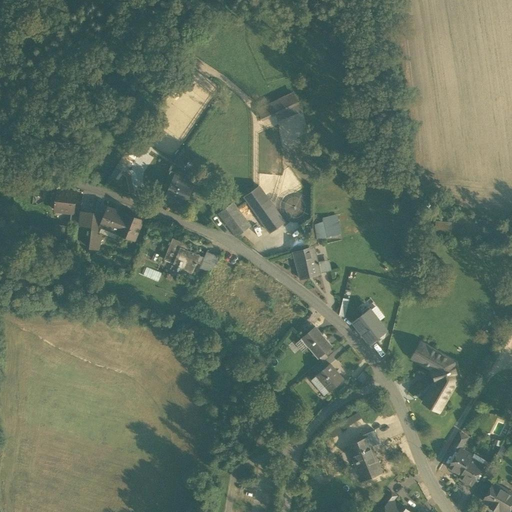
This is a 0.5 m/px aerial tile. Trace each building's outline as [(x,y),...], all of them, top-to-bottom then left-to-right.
[(257,109),(261,121),(268,118),(267,115),(279,110),(295,103),(291,94),(257,109)] [(164,187),(169,189),(174,177),(176,173),(176,172),(171,170),(164,187)] [(177,171),(176,172),(176,173),(174,177),(193,185),(196,179),(177,171)] [(166,196),(186,204),(194,185),(193,185),(174,177),(169,189),(166,196)] [(247,203),(261,193),(257,188),(243,198),(247,203)] [(72,213),(74,213),(74,208),(76,192),(58,190),(55,210),(72,213)] [(247,203),(270,233),(284,223),(261,193),(247,203)] [(219,216),(236,237),(250,227),(233,205),(219,216)] [(71,220),(80,221),(81,211),(81,208),(74,208),(74,213),(72,213),(71,220)] [(118,232),(119,233),(127,215),(126,215),(108,208),(101,225),(102,226),(118,232)] [(79,223),(92,225),(94,213),(81,211),(80,221),(79,223)] [(100,214),(94,213),(92,225),(91,231),(98,232),(100,214)] [(127,214),(126,215),(127,215),(119,233),(120,233),(122,230),(128,233),(127,236),(134,239),(142,220),(127,214)] [(315,225),(316,239),(339,234),(335,216),(322,219),(321,222),(315,225)] [(54,238),(65,240),(67,227),(56,226),(54,238)] [(118,232),(102,226),(100,232),(116,239),(118,232)] [(89,248),(98,249),(101,234),(97,234),(98,232),(91,231),(89,248)] [(180,266),(192,271),(199,254),(187,249),(181,246),(183,242),(172,238),(164,259),(174,263),(174,264),(178,265),(177,269),(179,270),(180,266)] [(300,279),(321,273),(318,262),(314,247),(293,253),(300,279)] [(200,269),(209,272),(221,257),(205,252),(200,269)] [(330,258),(318,262),(321,273),(333,269),(330,258)] [(148,275),(158,279),(160,273),(150,269),(148,275)] [(339,315),(345,317),(349,299),(343,298),(339,315)] [(376,305),(371,310),(379,321),(385,316),(376,305)] [(371,310),(370,309),(364,314),(353,322),(370,343),(387,330),(379,321),(371,310)] [(309,345),(319,356),(333,344),(317,325),(304,337),(310,344),(310,345),(309,345)] [(424,402),(439,411),(458,378),(454,362),(421,343),(412,358),(434,370),(436,381),(424,402)] [(373,350),(376,356),(385,351),(381,345),(373,350)] [(325,360),(316,368),(320,372),(329,365),(325,360)] [(320,372),(317,375),(324,383),(330,389),(343,378),(331,363),(329,365),(320,372)] [(317,375),(320,372),(316,368),(310,372),(308,375),(312,379),(317,375)] [(357,379),(363,384),(369,376),(362,371),(357,379)] [(319,387),(324,383),(317,375),(312,379),(319,387)] [(358,412),(352,416),(355,421),(362,418),(358,412)] [(343,429),(355,421),(352,416),(339,424),(343,429)] [(344,431),(343,429),(339,424),(329,430),(333,437),(344,431)] [(365,442),(368,448),(371,447),(380,443),(375,430),(363,435),(365,442)] [(451,449),(458,453),(460,449),(461,449),(468,437),(460,433),(451,449)] [(355,462),(362,479),(372,475),(372,476),(381,472),(371,447),(368,448),(365,442),(351,448),(357,461),(355,462)] [(459,477),(460,477),(472,456),(461,449),(460,449),(458,453),(449,468),(461,475),(459,477)] [(473,456),(472,456),(460,477),(472,485),(479,472),(483,466),(482,465),(471,459),(473,456)] [(479,472),(484,475),(491,464),(485,460),(482,465),(483,466),(479,472)] [(499,510),(502,511),(508,511),(511,505),(511,493),(508,494),(501,490),(500,486),(496,484),(492,485),(483,501),(491,505),(490,507),(498,511),(499,510)] [(386,505),(388,506),(393,500),(396,496),(391,492),(383,502),(386,505)] [(404,511),(401,509),(393,500),(388,506),(386,505),(380,511),(404,511)]
